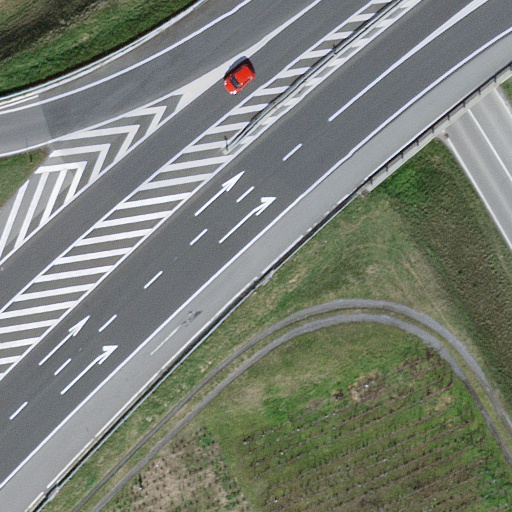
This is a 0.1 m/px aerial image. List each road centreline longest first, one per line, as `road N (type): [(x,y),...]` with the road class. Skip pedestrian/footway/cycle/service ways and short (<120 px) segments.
road 1 (primary): [(0,435),(132,295),(295,143),(469,0)]
road 2 (track): [(80,511),(241,357),(277,332),(342,308),(400,315),(440,334),(511,434)]
road 3 (primary): [(247,72),(99,204),(0,316)]
road 4 (tertiary): [(247,72),(0,138)]
road 5 (tertiary): [(406,0),(511,179)]
